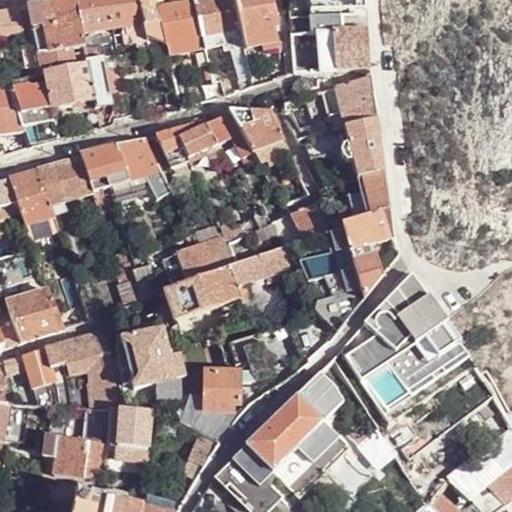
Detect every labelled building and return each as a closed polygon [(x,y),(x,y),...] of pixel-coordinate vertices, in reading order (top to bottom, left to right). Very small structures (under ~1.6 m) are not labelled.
[(62,0),(41,5),(51,56),(74,52),(85,50),(83,37),(75,0),(62,0)] [(75,0),(83,37),(110,32),(114,31),(144,25),(138,0),(75,0)] [(138,0),(144,25),(162,22),(159,8),(157,0),(138,0)] [(204,39),(195,0),(174,5),(168,7),(159,8),(162,22),(167,49),(204,39)] [(204,39),(240,30),(231,0),(195,0),(204,39)] [(280,44),(276,29),(280,28),(272,0),(231,0),(240,30),(242,42),(244,47),(244,52),(263,48),(280,44)] [(366,0),(310,0),(311,14),(367,10),(366,0)] [(41,5),(29,7),(36,46),(41,70),(42,76),(47,75),(89,67),(89,64),(86,52),(81,59),(76,60),(74,52),(51,56),(41,5)] [(0,13),(0,38),(23,34),(24,32),(20,9),(0,13)] [(114,31),(118,48),(139,44),(147,42),(144,25),(114,31)] [(240,30),(204,39),(206,49),(207,51),(231,44),(232,50),(244,47),(242,42),(240,30)] [(334,33),(336,72),(372,69),(369,30),(334,33)] [(110,32),(83,37),(85,50),(86,52),(89,64),(104,61),(106,61),(104,46),(112,44),(110,32)] [(334,33),(321,34),(323,59),(324,73),(336,72),(334,33)] [(170,59),(206,49),(204,39),(167,49),(170,59)] [(147,42),(139,44),(142,54),(145,54),(150,53),(147,42)] [(280,44),(263,48),(265,53),(282,48),(280,44)] [(28,72),(41,70),(36,46),(24,49),(28,72)] [(244,47),(232,50),(239,73),(245,71),(249,70),(244,52),(244,47)] [(122,51),(114,52),(115,59),(124,57),(122,51)] [(136,56),(137,64),(147,62),(145,54),(142,54),(136,56)] [(137,64),(136,56),(124,57),(115,59),(106,61),(104,61),(106,69),(112,69),(137,64)] [(323,59),(301,61),(301,68),(301,76),(324,73),(323,59)] [(112,107),(106,69),(104,61),(89,64),(89,67),(95,103),(97,110),(112,107)] [(89,67),(47,75),(49,86),(53,110),(95,103),(89,67)] [(106,69),(112,107),(117,106),(115,95),(116,95),(115,86),(117,85),(114,73),(112,73),(112,69),(106,69)] [(242,93),(253,89),(249,70),(245,71),(247,82),(240,83),(242,93)] [(240,83),(247,82),(245,71),(239,73),(240,83)] [(10,82),(13,90),(30,87),(30,89),(40,88),(38,77),(10,82)] [(372,77),(337,88),(345,128),(378,120),(372,77)] [(0,93),(13,90),(10,82),(3,83),(0,84),(0,93)] [(13,90),(23,129),(25,135),(30,150),(58,142),(55,124),(37,127),(34,115),(53,110),(49,86),(40,88),(30,89),(30,87),(13,90)] [(0,133),(23,129),(13,90),(0,93),(0,133)] [(178,94),(164,98),(166,108),(164,108),(166,115),(167,116),(181,111),(178,94)] [(285,104),(286,111),(292,111),(300,107),(298,100),(285,104)] [(285,142),(270,114),(231,113),(231,114),(243,134),(247,142),(254,153),(257,158),(285,142)] [(208,126),(218,147),(232,140),(243,134),(231,114),(208,126)] [(345,128),(358,182),(385,174),(378,120),(345,128)] [(205,121),(190,125),(156,136),(172,170),(174,170),(189,164),(189,161),(207,152),(218,147),(208,126),(205,121)] [(358,182),(345,128),(340,129),(345,150),(352,183),(358,182)] [(23,129),(0,133),(0,138),(25,135),(23,129)] [(307,146),(314,159),(345,150),(340,129),(333,131),(311,136),(311,138),(314,143),(307,146)] [(243,134),(232,140),(243,159),(254,153),(247,142),(243,134)] [(110,149),(99,152),(107,176),(112,189),(145,177),(156,199),(172,192),(161,171),(146,140),(110,149)] [(285,142),(257,158),(261,164),(261,166),(267,163),(270,168),(292,158),(291,156),(285,142)] [(14,147),(15,155),(23,152),(20,146),(14,147)] [(218,147),(207,152),(216,169),(226,163),(218,147)] [(99,152),(81,157),(83,160),(91,181),(107,176),(99,152)] [(37,174),(48,207),(93,193),(95,193),(91,181),(83,160),(37,174)] [(179,180),(187,179),(195,175),(189,164),(174,170),(179,180)] [(37,174),(9,182),(18,205),(27,229),(27,230),(53,221),(48,207),(37,174)] [(358,182),(367,221),(390,213),(385,174),(358,182)] [(197,180),(195,175),(187,179),(189,185),(197,180)] [(107,176),(91,181),(95,193),(112,189),(107,176)] [(0,184),(0,211),(11,208),(18,205),(9,182),(0,184)] [(95,193),(93,193),(99,215),(118,209),(117,202),(112,190),(112,189),(95,193)] [(316,206),(328,235),(343,231),(345,229),(333,203),(328,205),(324,198),(316,206)] [(11,208),(20,230),(27,229),(18,205),(11,208)] [(263,205),(253,209),(254,212),(254,216),(253,219),(260,232),(272,225),(271,223),(263,205)] [(292,215),(305,244),(323,237),(328,235),(316,206),(292,215)] [(0,211),(0,237),(20,230),(11,208),(0,211)] [(393,241),(390,213),(367,221),(362,223),(355,225),(345,229),(343,231),(351,256),(370,249),(393,241)] [(245,224),(229,232),(227,227),(220,230),(222,235),(224,240),(228,248),(257,233),(260,232),(253,219),(245,224)] [(53,221),(27,230),(32,245),(59,236),(53,221)] [(260,232),(257,233),(261,242),(279,234),(273,222),(271,223),(272,225),(260,232)] [(177,257),(177,258),(163,264),(174,292),(231,271),(238,269),(228,248),(224,240),(222,235),(220,236),(222,241),(177,257)] [(140,272),(131,249),(118,254),(121,265),(119,265),(125,284),(138,281),(136,274),(140,272)] [(302,269),(293,249),(284,252),(278,254),(238,269),(231,271),(238,292),(248,289),(302,269)] [(370,249),(351,256),(353,262),(351,262),(360,291),(317,305),(317,314),(331,334),(336,340),(383,279),(376,255),(372,256),(370,249)] [(140,272),(136,274),(138,281),(145,303),(161,297),(159,291),(151,268),(140,272)] [(177,327),(243,303),(238,292),(231,271),(174,292),(168,295),(166,296),(177,327)] [(365,328),(365,329),(377,341),(349,360),(366,385),(389,369),(386,366),(422,341),(437,363),(401,388),(408,398),(385,414),(388,417),(471,360),(468,356),(461,347),(459,343),(434,310),(417,285),(412,277),(398,292),(397,293),(365,328)] [(125,284),(116,288),(124,310),(145,303),(138,281),(125,284)] [(159,291),(161,297),(166,296),(168,295),(165,288),(159,291)] [(243,303),(251,299),(248,289),(238,292),(243,303)] [(49,293),(8,307),(15,326),(22,347),(64,333),(56,313),(49,293)] [(0,331),(15,326),(8,307),(0,310),(0,331)] [(317,314),(310,319),(325,339),(331,334),(317,314)] [(301,316),(297,315),(293,317),(292,321),(295,325),(296,325),(300,325),(303,321),(301,316)] [(0,331),(0,342),(3,353),(22,347),(15,326),(0,331)] [(86,338),(46,350),(53,369),(66,365),(69,381),(87,375),(88,386),(85,386),(87,405),(90,404),(91,410),(118,407),(114,362),(112,353),(106,333),(86,338)] [(123,344),(135,393),(172,384),(185,380),(180,357),(178,357),(170,359),(169,351),(165,337),(164,333),(163,333),(123,344)] [(170,359),(178,357),(176,349),(169,351),(170,359)] [(34,392),(58,384),(53,369),(46,350),(23,358),(34,392)] [(17,360),(3,364),(5,373),(20,369),(17,360)] [(0,406),(11,407),(14,407),(5,373),(3,364),(0,365),(0,406)] [(208,375),(207,385),(240,386),(241,376),(232,375),(208,375)] [(298,399),(325,426),(343,407),(334,390),(320,377),(298,399)] [(207,385),(207,407),(236,407),(241,408),(241,398),(240,386),(207,385)] [(340,441),(325,426),(298,399),(272,425),(298,451),(314,466),(340,441)] [(0,406),(0,444),(5,444),(11,407),(0,406)] [(137,406),(139,413),(152,414),(151,422),(160,422),(161,415),(161,406),(157,406),(137,406)] [(206,414),(236,415),(236,407),(207,407),(206,414)] [(106,452),(118,453),(118,449),(121,412),(123,413),(123,410),(110,411),(109,427),(106,452)] [(110,411),(86,412),(85,432),(83,444),(89,445),(101,446),(103,426),(109,427),(110,411)] [(118,449),(148,451),(151,422),(152,414),(139,413),(123,413),(121,412),(118,449)] [(68,430),(79,431),(80,420),(69,419),(68,430)] [(271,511),(290,494),(274,477),(298,451),(272,425),(216,482),(246,511),(271,511)] [(431,501),(437,511),(441,511),(511,459),(511,428),(446,479),(431,501)] [(199,459),(211,465),(221,449),(223,447),(208,438),(199,459)] [(43,477),(55,478),(60,441),(48,439),(43,477)] [(55,478),(84,483),(85,480),(89,445),(83,444),(60,441),(55,478)] [(99,482),(103,447),(101,446),(89,445),(85,480),(99,482)] [(150,467),(153,452),(148,451),(118,449),(118,453),(117,464),(150,467)] [(358,458),(350,451),(344,458),(351,465),(358,458)] [(190,479),(199,483),(211,465),(199,459),(190,479)] [(501,511),(504,510),(506,511),(511,507),(511,459),(441,511),(430,511),(429,511),(427,511),(426,511),(501,511)] [(199,483),(190,479),(183,477),(179,486),(193,492),(199,483)] [(327,488),(320,482),(306,496),(313,503),(327,488)] [(73,489),(47,486),(44,497),(47,500),(64,503),(65,499),(72,500),(72,498),(73,489)] [(98,501),(100,493),(79,490),(78,497),(98,501)] [(125,507),(127,497),(108,494),(102,493),(100,493),(98,501),(125,507)] [(313,503),(306,496),(299,502),(306,509),(313,503)] [(140,511),(141,509),(125,507),(98,501),(78,497),(77,499),(74,511),(140,511)] [(145,510),(155,511),(174,511),(176,506),(148,499),(145,510)]
